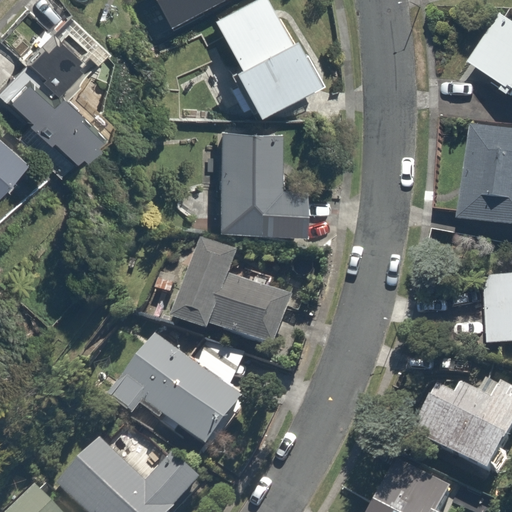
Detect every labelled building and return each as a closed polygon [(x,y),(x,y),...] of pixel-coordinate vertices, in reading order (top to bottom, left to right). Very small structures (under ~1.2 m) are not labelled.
[(70,15),(53,0),(32,0),(21,12),(48,36),(0,88),(0,100),(78,172),(108,138),(70,103),(113,55),(70,15)] [(153,0),(168,27),(219,0),(153,0)] [(274,0),(257,0),(211,23),(258,118),(318,88),(274,0)] [(511,22),(503,18),(472,68),(511,92),(511,22)] [(511,131),(475,127),(464,226),(511,232),(511,131)] [(284,137),(221,134),(216,233),(307,238),(309,194),(281,192),(284,137)] [(0,192),(29,163),(0,135),(0,192)] [(200,243),(172,326),(279,363),(299,305),(235,283),(244,258),(200,243)] [(511,276),(487,279),(492,349),(511,347),(511,276)] [(200,344),(188,361),(156,338),(109,402),(135,421),(143,410),(217,463),(255,410),(234,394),(245,377),(200,344)] [(492,402),(450,380),(418,441),(493,480),(511,444),(511,394),(499,388),(492,402)] [(151,483),(108,441),(59,491),(81,511),(194,511),(211,495),(174,459),(151,483)] [(448,511),(453,505),(397,470),(370,511),(448,511)] [(55,511),(40,494),(19,511),(55,511)]
